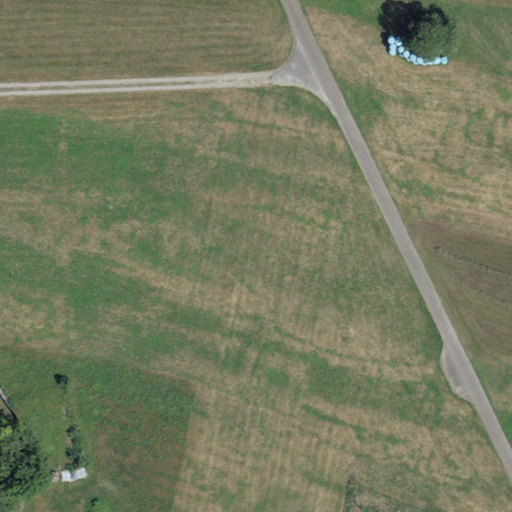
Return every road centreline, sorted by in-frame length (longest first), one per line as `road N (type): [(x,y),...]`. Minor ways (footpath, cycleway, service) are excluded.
road 1 (residential): [(511,464),(322,77)]
road 2 (residential): [(322,77),(0,85)]
